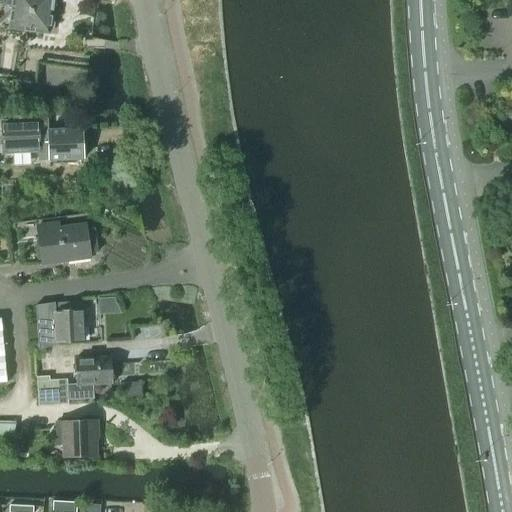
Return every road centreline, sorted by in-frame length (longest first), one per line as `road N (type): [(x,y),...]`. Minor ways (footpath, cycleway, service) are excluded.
road 1 (tertiary): [(264,511),(144,0)]
road 2 (primary): [(499,511),(440,178),(422,0)]
